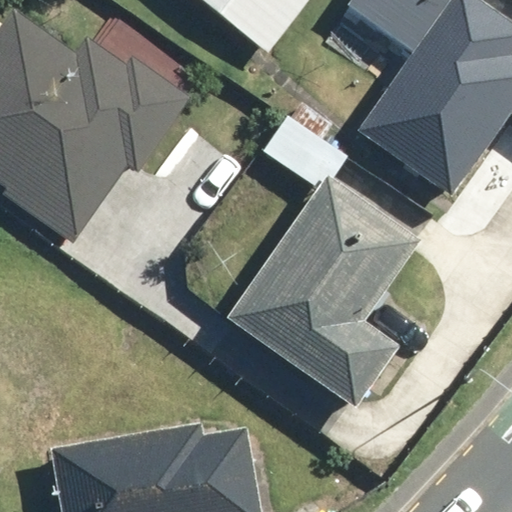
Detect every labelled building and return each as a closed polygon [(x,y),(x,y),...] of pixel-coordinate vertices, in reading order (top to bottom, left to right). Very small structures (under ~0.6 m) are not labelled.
[(309,0),(201,0),(264,53),(309,0)] [(347,0),(339,11),(412,64),(362,132),(450,196),(511,112),(511,13),(494,0),(347,0)] [(137,66),(96,34),(85,49),(28,5),(0,40),(0,179),(75,238),(134,161),(144,169),(205,91),(151,49),(137,66)] [(341,148),(292,113),(265,151),(314,186),(341,148)] [(434,236),(340,169),(232,320),(358,410),(406,341),(375,319),(434,236)] [(209,417),(57,445),(69,511),(271,511),(256,424),(211,432),(209,417)]
